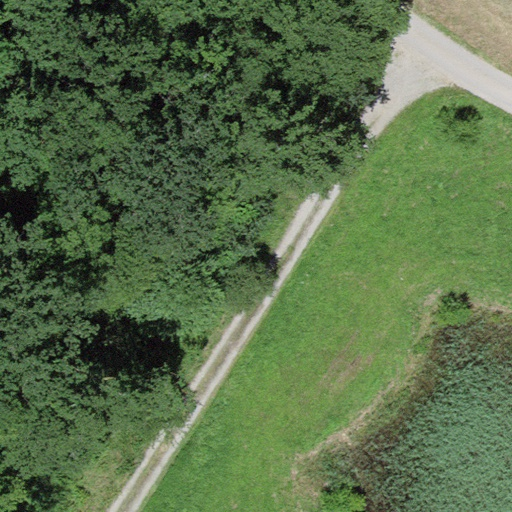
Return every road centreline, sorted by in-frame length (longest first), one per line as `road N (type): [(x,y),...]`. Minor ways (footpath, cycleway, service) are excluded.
road 1 (track): [(423,47),(111,511)]
road 2 (track): [(511,93),(423,47),(362,0)]
